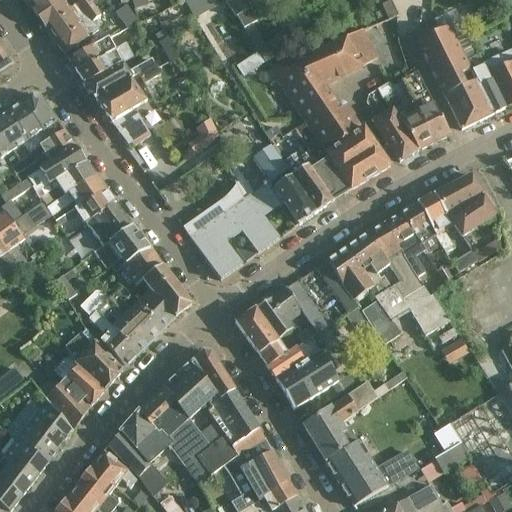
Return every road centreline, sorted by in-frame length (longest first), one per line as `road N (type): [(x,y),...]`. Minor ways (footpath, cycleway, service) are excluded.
road 1 (residential): [(213,319),(428,173),(511,133)]
road 2 (residential): [(213,319),(41,70)]
road 3 (residential): [(31,511),(88,439),(213,319)]
road 4 (residential): [(329,511),(213,319)]
